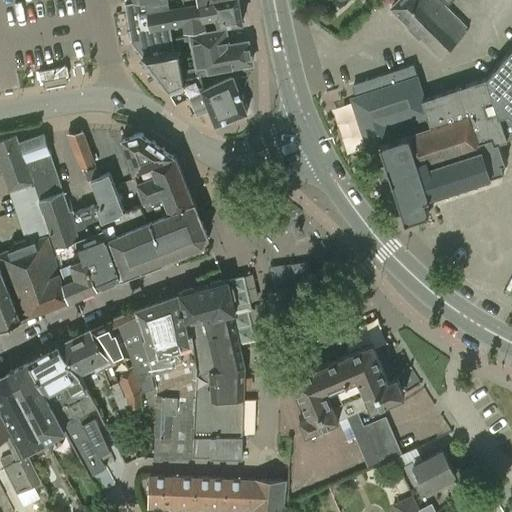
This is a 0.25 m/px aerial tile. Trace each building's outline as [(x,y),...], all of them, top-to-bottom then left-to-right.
[(145,0),(133,2),(125,4),(131,42),(143,57),(176,51),(172,26),(153,30),(149,11),(147,0),(145,0)] [(132,0),(133,2),(145,0),(147,0),(149,11),(211,0),(212,0),(132,0)] [(211,0),(149,11),(153,30),(172,26),(181,25),(183,36),(206,33),(204,19),(214,18),(211,0)] [(242,21),(238,0),(212,0),(211,0),(214,18),(216,26),(242,21)] [(479,18),(461,0),(452,0),(449,3),(445,0),(441,0),(440,1),(439,0),(398,0),(391,8),(440,57),(468,29),(479,18)] [(177,38),(179,50),(185,83),(167,92),(175,102),(189,95),(189,96),(203,89),(202,88),(203,87),(200,71),(252,63),(248,41),(228,44),(225,29),(223,29),(223,30),(206,33),(183,36),(184,37),(177,38)] [(511,48),(487,77),(471,82),(511,110),(511,48)] [(179,50),(144,56),(141,57),(167,92),(185,83),(179,50)] [(511,110),(471,82),(423,98),(418,83),(420,82),(418,78),(413,64),(353,84),(354,85),(357,84),(361,96),(353,99),(369,147),(380,143),(405,219),(430,212),(425,198),(504,172),(502,165),(506,163),(499,143),(508,140),(507,138),(511,136),(511,110)] [(69,76),(67,66),(39,72),(41,81),(69,76)] [(204,89),(203,87),(202,88),(203,89),(189,96),(196,115),(210,109),(216,124),(247,112),(233,75),(204,89)] [(83,130),(68,132),(81,167),(94,161),(83,130)] [(152,163),(174,155),(140,132),(121,138),(132,170),(152,163)] [(70,214),(51,154),(44,134),(19,142),(33,182),(47,222),(70,214)] [(33,182),(19,142),(16,135),(0,139),(0,163),(10,191),(25,237),(13,241),(16,247),(0,252),(0,262),(4,271),(22,318),(69,298),(63,280),(47,236),(52,235),(47,222),(33,182)] [(176,154),(174,155),(152,163),(157,176),(145,180),(141,168),(133,171),(145,203),(152,202),(154,206),(167,201),(172,212),(194,202),(176,154)] [(131,227),(124,210),(110,172),(92,179),(101,205),(95,207),(107,237),(121,275),(121,276),(161,260),(149,220),(131,227)] [(145,203),(124,210),(131,227),(149,220),(161,260),(206,242),(208,238),(194,202),(172,212),(167,201),(154,206),(152,202),(145,203)] [(94,204),(70,214),(47,222),(52,235),(67,279),(63,280),(69,298),(121,275),(107,237),(95,207),(94,204)] [(22,318),(4,271),(0,272),(0,326),(0,327),(22,318)] [(246,276),(228,279),(204,286),(220,351),(215,434),(243,435),(245,367),(240,343),(256,340),(248,304),(252,303),(246,276)] [(204,286),(180,292),(191,332),(193,332),(198,365),(195,397),(196,405),(192,455),(242,456),(243,435),(215,434),(220,351),(204,286)] [(191,332),(180,292),(137,307),(143,332),(142,332),(149,355),(150,354),(156,383),(157,384),(157,392),(157,394),(156,418),(155,456),(181,455),(191,455),(192,455),(196,405),(195,397),(198,365),(193,332),(191,332)] [(137,307),(114,317),(130,353),(142,381),(141,388),(156,383),(150,354),(149,355),(142,332),(143,332),(137,307)] [(114,317),(91,327),(113,360),(113,362),(117,372),(125,394),(127,407),(141,404),(141,392),(141,388),(142,381),(130,353),(114,317)] [(91,327),(58,344),(78,372),(95,363),(97,367),(102,364),(120,410),(127,408),(127,407),(125,394),(117,372),(113,362),(113,360),(91,327)] [(342,355),(332,360),(292,376),(308,414),(300,417),(306,432),(338,418),(347,440),(355,436),(368,466),(379,462),(357,410),(370,405),(371,408),(404,395),(396,377),(388,380),(372,343),(352,351),(342,355)] [(58,344),(28,360),(64,429),(90,474),(106,466),(79,415),(97,405),(78,372),(58,344)] [(64,429),(28,360),(10,370),(48,443),(51,447),(56,444),(52,436),(64,429)] [(10,370),(0,375),(0,404),(24,451),(36,445),(38,448),(48,443),(10,370)] [(0,404),(0,439),(6,436),(14,452),(0,459),(17,491),(40,480),(29,460),(24,451),(0,404)] [(412,460),(404,464),(405,466),(412,481),(419,477),(422,482),(426,491),(456,476),(442,450),(422,460),(414,464),(412,460)] [(166,476),(149,475),(147,508),(165,509),(166,476)] [(185,476),(166,476),(165,509),(184,509),(185,476)] [(207,477),(185,476),(184,509),(206,510),(207,477)] [(229,478),(207,477),(206,510),(228,511),(229,478)] [(253,478),(229,478),(228,511),(252,511),(252,510),(253,478)] [(253,478),(252,510),(282,511),(283,479),(253,478)] [(413,494),(392,504),(395,511),(399,511),(417,504),(413,494)]
